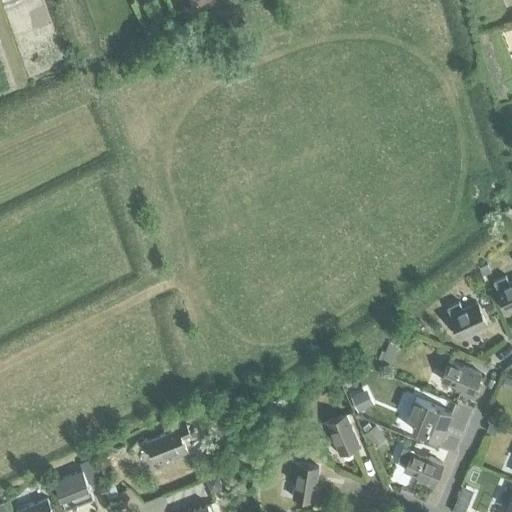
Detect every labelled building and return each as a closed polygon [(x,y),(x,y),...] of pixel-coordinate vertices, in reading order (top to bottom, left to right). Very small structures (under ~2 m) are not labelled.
[(156,0),(150,0),(142,4),(148,16),(161,10),(156,0)] [(490,270),(487,263),(479,266),(482,274),(490,270)] [(493,280),(496,288),(496,289),(506,310),(511,306),(511,281),(509,283),(505,275),(493,280)] [(449,315),(459,335),(486,323),(477,302),(462,309),(459,301),(446,306),(449,314),(449,315)] [(492,302),(483,306),(487,314),(495,310),(492,302)] [(384,351),(380,360),(389,364),(393,355),(384,351)] [(441,379),(456,386),(454,391),(470,397),(480,373),(449,360),(441,379)] [(511,378),(504,375),(501,385),(511,389),(511,385),(511,378)] [(365,388),(350,395),(356,408),(371,401),(365,388)] [(451,412),(414,396),(406,417),(414,421),(411,429),(439,440),(451,412)] [(321,424),(327,440),(333,437),(339,453),(359,445),(345,413),(321,424)] [(184,419),(168,426),(171,431),(178,428),(181,437),(190,434),(184,419)] [(486,431),(494,434),(498,425),(490,421),(486,431)] [(364,432),(370,439),(381,430),(375,423),(364,432)] [(171,431),(146,440),(154,460),(169,454),(172,460),(187,453),(181,437),(178,428),(171,431)] [(403,446),(398,458),(406,461),(403,469),(419,476),(416,481),(432,488),(442,463),(411,450),(403,446)] [(292,496),(313,499),(318,466),(291,461),(289,478),(295,479),(292,496)] [(54,480),(65,508),(94,497),(83,469),(54,480)] [(216,475),(204,480),(209,491),(220,486),(216,475)] [(112,481),(102,485),(107,499),(117,495),(112,481)] [(501,501),(506,504),(502,511),(511,511),(511,487),(507,486),(501,501)] [(15,510),(16,511),(52,511),(47,497),(15,510)] [(455,497),(450,510),(455,511),(463,511),(468,502),(455,497)] [(0,511),(11,511),(7,502),(0,504),(0,511)]
